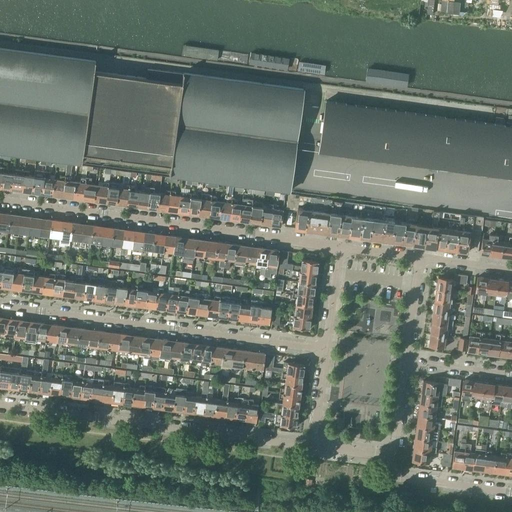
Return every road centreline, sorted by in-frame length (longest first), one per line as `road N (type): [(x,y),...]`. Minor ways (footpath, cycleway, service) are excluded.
road 1 (residential): [(0,200),(339,248)]
road 2 (residential): [(325,350),(0,306)]
road 3 (residential): [(0,404),(313,447)]
road 4 (residential): [(392,455),(393,476),(511,492)]
